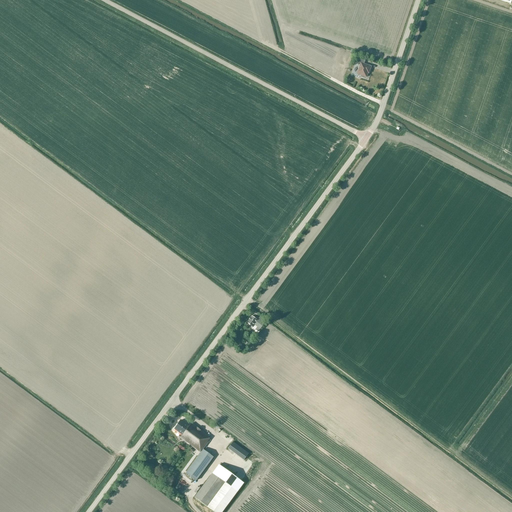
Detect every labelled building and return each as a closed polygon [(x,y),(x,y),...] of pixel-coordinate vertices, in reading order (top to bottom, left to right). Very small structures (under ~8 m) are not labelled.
[(364,64),(365,61),(358,59),(356,64),(360,65),(357,74),(361,76),(361,77),(365,78),(365,77),(366,77),(368,73),(369,73),(371,67),(364,64)] [(258,316),(256,320),(250,316),(246,323),(252,327),(254,325),(257,327),(255,329),(258,331),(260,329),(265,322),(263,320),(258,316)] [(191,423),(189,426),(181,420),(174,430),(182,436),(180,438),(199,452),(203,448),(203,449),(208,443),(207,442),(210,439),(210,438),(191,423)] [(248,454),(233,442),(228,449),(243,460),(248,454)] [(196,481),(213,457),(203,450),(185,474),(196,481)] [(223,468),(217,476),(237,492),(243,483),(223,468)] [(221,511),(237,492),(232,488),(212,473),(194,498),(213,511),(221,511)] [(180,479),(174,486),(178,490),(184,482),(180,479)]
